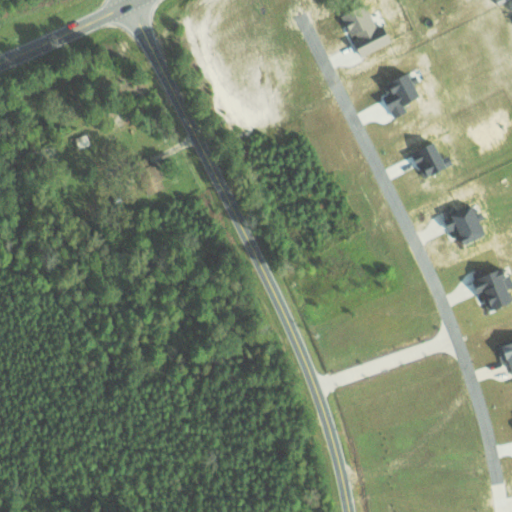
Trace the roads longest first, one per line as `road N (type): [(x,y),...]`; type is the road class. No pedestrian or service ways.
road 1 (residential): [(352,511),(304,346),(133,6)]
road 2 (primary): [(0,61),(144,0)]
